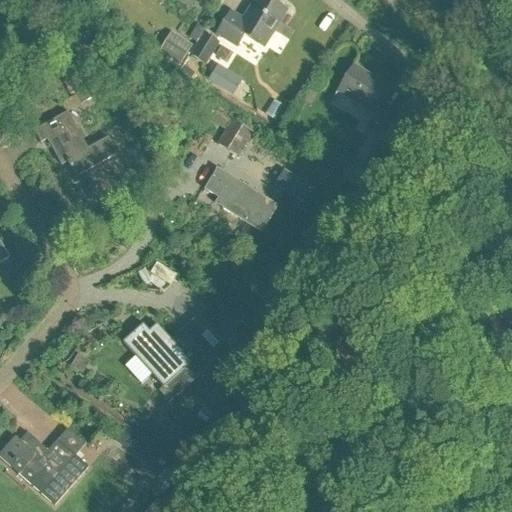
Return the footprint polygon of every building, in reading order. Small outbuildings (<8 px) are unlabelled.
[(263,49),(286,13),(265,0),(256,0),(243,22),(231,14),(217,37),(237,49),(245,37),(263,49)] [(197,27),(188,41),(195,45),(204,32),(197,27)] [(181,69),(193,48),(172,36),(160,56),(181,69)] [(207,67),(219,46),(203,36),(191,57),(207,67)] [(230,55),(221,50),(216,58),(225,63),(230,55)] [(97,99),(85,77),(95,71),(89,60),(59,77),(70,98),(74,95),(76,99),(62,107),(64,111),(66,110),(69,114),(97,99)] [(377,84),(353,68),(337,93),(374,117),(366,130),(379,138),(393,115),(381,108),(392,90),(379,81),(377,84)] [(183,69),(180,74),(192,82),(195,76),(183,69)] [(228,79),(221,90),(233,98),(240,86),(228,79)] [(274,102),(265,117),(276,123),(285,109),(274,102)] [(238,159),(252,133),(215,113),(207,129),(210,131),(204,140),(238,159)] [(89,151),(69,116),(35,135),(42,147),(48,143),(62,169),(68,165),(72,171),(74,170),(79,179),(119,156),(110,139),(89,151)] [(383,139),(362,172),(374,179),(395,146),(383,139)] [(262,236),(279,209),(218,171),(205,191),(227,205),(223,211),(262,236)] [(315,192),(284,173),(274,188),(305,208),(315,192)] [(0,267),(10,261),(0,244),(0,267)] [(243,367),(256,356),(249,348),(259,340),(245,325),(222,345),(243,367)] [(163,389),(159,392),(171,405),(174,402),(220,361),(213,353),(191,328),(173,344),(158,327),(149,334),(144,328),(125,346),(133,356),(149,373),(163,389)] [(123,432),(116,443),(128,451),(135,439),(136,438),(124,431),(123,432)] [(0,459),(55,509),(89,471),(74,458),(58,444),(49,455),(28,436),(21,444),(17,440),(0,458),(0,459)] [(151,486),(163,471),(148,459),(136,474),(151,486)]
